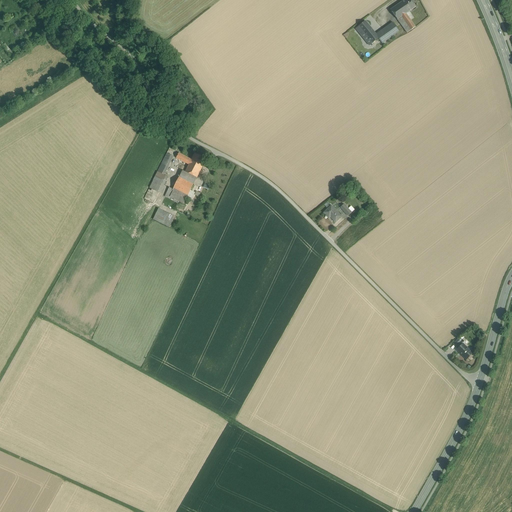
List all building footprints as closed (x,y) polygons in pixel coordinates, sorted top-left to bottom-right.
[(404,0),(399,4),(406,14),(416,7),(411,0),(404,0)] [(406,14),(399,4),(391,10),(407,33),(415,27),(406,14)] [(369,45),(378,38),(376,35),(365,22),(356,29),(369,45)] [(393,23),(376,35),(378,38),(379,39),(395,28),(396,27),(393,23)] [(395,28),(379,39),(383,43),(398,32),(395,28)] [(167,153),(158,172),(164,175),(173,156),(167,153)] [(192,159),(179,153),(176,158),(189,165),(191,161),(192,159)] [(206,159),(195,153),(192,159),(191,161),(203,166),(206,159)] [(203,166),(191,161),(189,165),(185,172),(197,177),(203,166)] [(185,172),(183,170),(178,180),(192,186),(197,177),(185,172)] [(164,175),(158,172),(150,188),(161,193),(165,185),(164,185),(168,177),(164,175)] [(192,186),(178,180),(176,185),(178,186),(190,192),(190,191),(192,186)] [(188,196),(176,190),(178,186),(176,185),(174,189),(170,187),(165,196),(177,202),(178,201),(184,204),(188,196)] [(190,192),(178,186),(176,190),(188,196),(190,192)] [(349,209),(344,204),(340,207),(345,213),(348,216),(352,213),(349,209)] [(342,217),(331,206),(324,213),(329,218),(330,217),(336,222),(342,217)] [(175,217),(159,209),(157,211),(173,219),(175,217)] [(173,219),(157,211),(153,219),(169,227),(173,219)] [(473,353),(463,344),(458,349),(457,350),(466,360),(473,353)]
